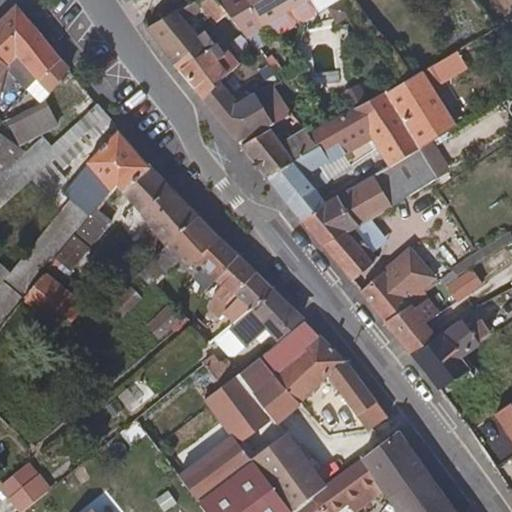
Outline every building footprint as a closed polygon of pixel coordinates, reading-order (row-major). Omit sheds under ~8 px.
[(219,0),(206,0),(199,4),(206,14),(223,4),(219,0)] [(305,0),(233,0),(223,5),(248,39),(268,28),(273,27),(310,7),(305,0)] [(152,31),(179,67),(207,45),(202,39),(189,23),(198,18),(206,14),(199,4),(152,31)] [(24,11),(0,36),(0,55),(13,72),(29,56),(19,43),(36,26),(24,11)] [(209,33),(215,28),(206,14),(198,18),(209,33)] [(19,43),(29,56),(40,71),(33,77),(39,85),(51,100),(60,90),(61,91),(76,76),(36,26),(19,43)] [(199,92),(216,79),(236,63),(230,55),(221,62),(207,45),(179,67),(199,92)] [(0,83),(13,72),(0,55),(0,107),(4,98),(0,92),(0,83)] [(33,77),(40,71),(29,56),(13,72),(13,73),(30,94),(39,85),(33,77)] [(401,86),(354,115),(369,141),(388,172),(417,154),(426,149),(448,135),(448,134),(423,90),(459,68),(452,56),(401,86)] [(240,146),(271,129),(254,105),(243,113),(216,79),(199,92),(240,146)] [(254,105),(271,129),(272,128),(295,116),(275,89),(254,105)] [(0,132),(0,140),(10,131),(14,136),(41,113),(52,101),(51,100),(3,125),(5,127),(0,132)] [(61,152),(65,157),(53,166),(67,182),(79,171),(86,178),(125,139),(103,111),(59,150),(61,152)] [(295,160),(308,178),(322,169),(341,157),(347,167),(368,153),(363,145),(369,141),(354,115),(312,140),(314,144),(315,146),(295,160)] [(287,149),(307,134),(295,116),(272,128),(287,149)] [(240,146),(267,181),(295,160),(315,146),(314,144),(312,140),(307,134),(287,149),(272,128),(271,129),(240,146)] [(49,138),(0,177),(0,201),(59,153),(61,152),(59,150),(49,138)] [(125,139),(86,178),(111,206),(119,197),(122,193),(129,201),(155,177),(125,139)] [(442,174),(426,149),(417,154),(433,180),(442,174)] [(0,209),(46,172),(53,166),(65,157),(61,152),(59,153),(0,201),(0,209)] [(308,178),(295,160),(267,181),(289,210),(321,190),(332,184),(322,169),(308,178)] [(70,193),(86,178),(79,171),(67,182),(53,166),(46,172),(68,196),(70,193)] [(174,250),(200,226),(155,177),(129,201),(174,250)] [(82,205),(94,216),(99,220),(107,211),(111,206),(86,178),(70,193),(78,200),(82,205)] [(372,182),(337,202),(355,230),(388,210),(372,182)] [(289,210),(300,224),(331,205),(321,190),(289,210)] [(119,197),(125,204),(129,201),(122,193),(119,197)] [(120,224),(125,204),(119,197),(111,206),(107,211),(120,224)] [(0,301),(82,205),(78,200),(11,278),(0,290),(0,301)] [(349,232),(355,230),(337,202),(331,205),(300,224),(319,249),(340,238),(349,232)] [(94,216),(82,205),(0,301),(0,326),(82,231),(94,216)] [(120,224),(107,211),(99,220),(94,227),(107,239),(120,224)] [(94,216),(82,231),(86,235),(94,227),(99,220),(94,216)] [(200,226),(174,250),(169,254),(179,265),(185,272),(217,242),(200,226)] [(107,239),(94,227),(86,235),(61,265),(74,277),(107,239)] [(355,241),(346,247),(340,238),(319,249),(348,286),(368,271),(371,261),(355,241)] [(196,269),(214,288),(239,264),(221,246),(196,269)] [(511,290),(511,260),(507,251),(458,282),(450,287),(438,295),(443,304),(455,297),(466,317),(511,290)] [(357,296),(382,330),(407,314),(405,309),(428,294),(405,260),(357,296)] [(239,264),(214,288),(223,297),(214,305),(217,309),(220,312),(231,303),(256,281),(239,264)] [(152,288),(162,279),(153,269),(131,290),(136,296),(145,289),(147,292),(152,288)] [(83,310),(48,281),(29,303),(63,332),(83,310)] [(236,326),(274,299),(256,281),(231,303),(234,308),(219,320),(228,332),(236,326)] [(302,327),(274,299),(236,326),(245,341),(251,337),(259,338),(271,331),(280,342),(302,327)] [(211,313),(205,305),(203,307),(209,315),(211,313)] [(180,320),(170,308),(152,322),(162,334),(180,320)] [(405,359),(429,343),(421,330),(434,321),(427,310),(411,320),(407,314),(382,330),(405,359)] [(306,330),(259,365),(273,381),(319,344),(306,330)] [(469,352),(455,331),(439,342),(454,362),(469,352)] [(216,341),(212,336),(200,343),(204,349),(216,341)] [(436,338),(429,343),(405,359),(431,393),(462,372),(454,362),(439,342),(436,338)] [(362,391),(348,373),(319,344),(273,381),(296,410),(297,409),(328,386),(367,439),(387,426),(362,391)] [(218,381),(229,368),(216,357),(205,370),(218,381)] [(296,410),(273,381),(259,365),(229,387),(218,395),(204,406),(226,437),(239,454),(274,428),(296,410)] [(511,401),(497,412),(511,434),(511,401)] [(0,438),(11,428),(0,415),(0,438)] [(173,477),(195,506),(250,468),(248,464),(283,440),(274,428),(239,454),(226,437),(216,444),(203,454),(173,477)] [(203,454),(216,444),(210,435),(197,445),(203,454)] [(248,464),(250,468),(195,506),(199,511),(297,511),(324,494),(310,476),(302,482),(290,465),(261,486),(252,473),(288,446),(283,440),(248,464)] [(399,442),(324,494),(297,511),(342,511),(367,495),(375,490),(382,501),(385,506),(386,507),(424,481),(399,442)] [(290,465),(297,459),(288,446),(252,473),(261,486),(290,465)] [(310,476),(297,459),(290,465),(302,482),(310,476)] [(0,484),(0,492),(15,511),(22,511),(51,490),(29,462),(0,484)] [(414,511),(436,498),(425,481),(424,481),(386,507),(389,511),(414,511)] [(374,506),(382,501),(375,490),(367,495),(374,506)] [(445,511),(436,498),(414,511),(445,511)]
